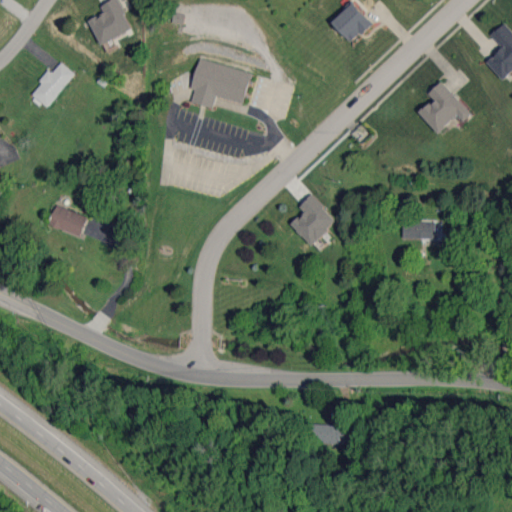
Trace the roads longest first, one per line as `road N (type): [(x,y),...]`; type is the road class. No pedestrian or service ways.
road 1 (tertiary): [(0,295),(174,372),(511,382)]
road 2 (residential): [(200,368),(202,286),(213,246),(465,0)]
road 3 (primary): [(140,511),(0,397)]
